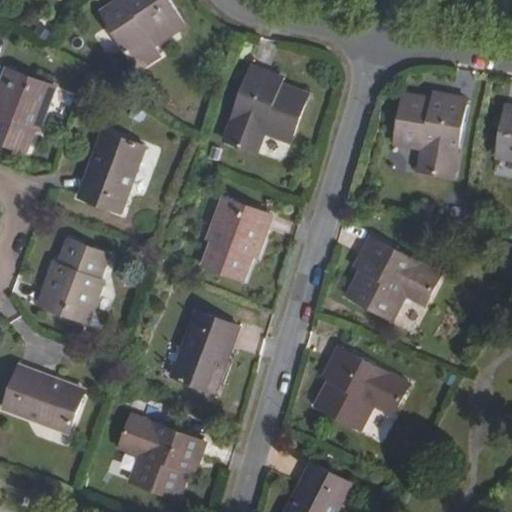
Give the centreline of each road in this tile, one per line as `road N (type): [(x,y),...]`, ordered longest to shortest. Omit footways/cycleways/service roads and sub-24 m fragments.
road 1 (residential): [(239,511),(375,41)]
road 2 (residential): [(225,0),(250,18),(375,41)]
road 3 (residential): [(375,41),(511,63)]
